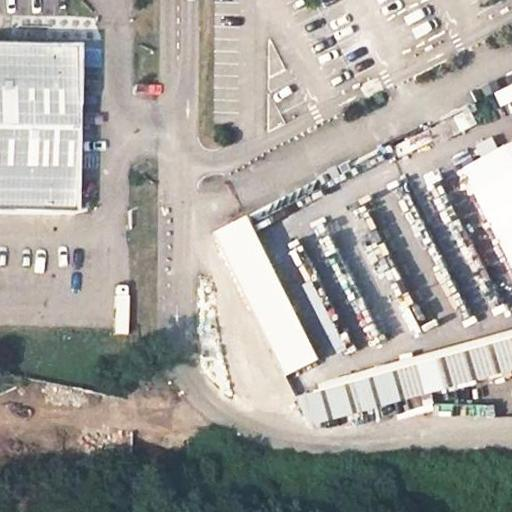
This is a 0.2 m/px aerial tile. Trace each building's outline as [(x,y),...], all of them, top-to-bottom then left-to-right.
[(74,69),(74,46),(18,45),(0,44),(0,211),(71,213),(74,69)] [(470,134),(460,116),(447,123),(457,141),(470,134)] [(511,146),(467,169),(511,256),(511,146)] [(465,195),(475,189),(464,170),(443,182),(467,222),(477,216),(465,195)] [(252,218),(219,234),(289,376),(323,361),(254,223),(252,218)] [(511,331),(323,384),(326,390),(300,397),(316,426),(511,371),(511,331)] [(0,436),(5,438),(18,379),(0,375),(0,436)]
